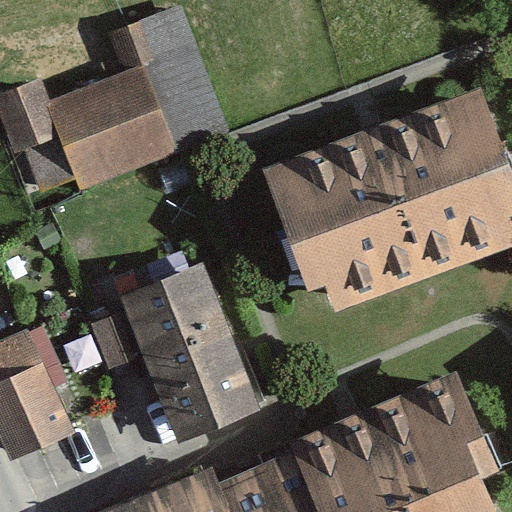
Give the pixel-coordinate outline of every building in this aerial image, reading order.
[(0,88),(0,112),(32,194),(76,176),(81,189),(232,129),(181,1),(108,29),(123,67),(51,95),(42,72),(0,88)] [(326,277),(338,308),(511,242),(511,212),(510,207),(511,205),(511,159),(482,81),(264,162),(309,283),(326,277)] [(177,439),(264,405),(205,258),(119,292),(177,439)] [(90,322),(107,366),(137,355),(120,311),(90,322)] [(0,339),(0,425),(13,455),(74,428),(30,326),(0,339)] [(295,443),(325,511),(502,511),(484,469),(501,462),(458,363),(292,436),(295,443)] [(325,511),(295,443),(217,477),(233,511),(325,511)] [(233,511),(217,477),(210,461),(130,496),(137,511),(233,511)] [(137,511),(130,496),(93,511),(137,511)]
